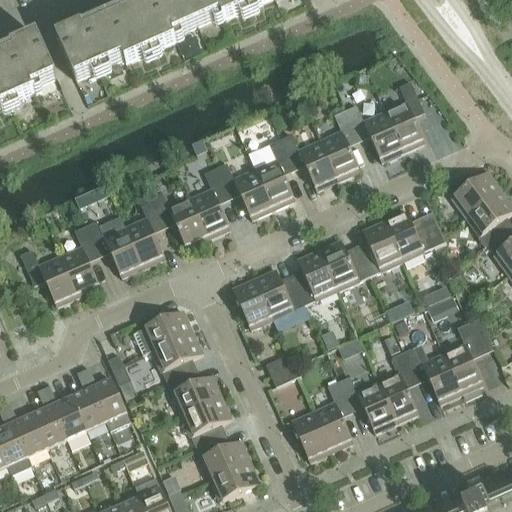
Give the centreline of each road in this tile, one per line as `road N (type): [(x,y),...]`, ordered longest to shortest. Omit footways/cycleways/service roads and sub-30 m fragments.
road 1 (residential): [(200,280),(502,146),(511,160)]
road 2 (residential): [(302,511),(200,280)]
road 3 (residential): [(0,393),(66,364),(85,329),(200,280)]
road 4 (residential): [(511,447),(367,511)]
road 5 (residential): [(420,0),(511,102)]
